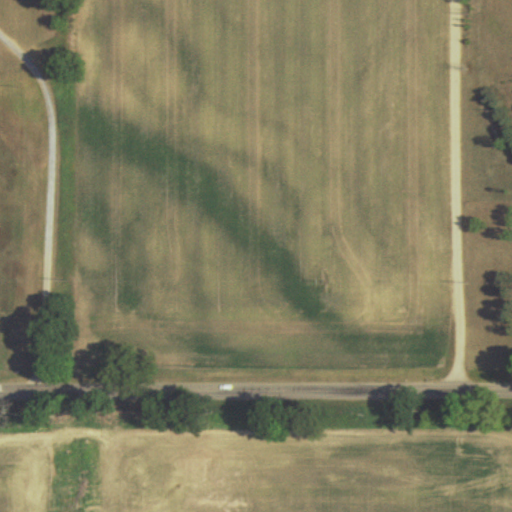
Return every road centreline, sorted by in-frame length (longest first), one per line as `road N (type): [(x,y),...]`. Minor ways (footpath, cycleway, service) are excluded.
road 1 (tertiary): [(511,394),(0,392)]
road 2 (residential): [(465,395),(462,0)]
